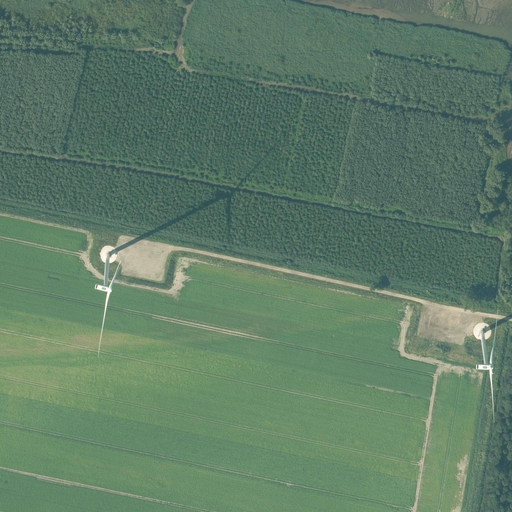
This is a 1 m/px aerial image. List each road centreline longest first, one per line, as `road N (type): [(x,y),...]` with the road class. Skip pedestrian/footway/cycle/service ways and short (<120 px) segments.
road 1 (track): [(511,320),(123,237)]
road 2 (track): [(0,206),(123,237)]
